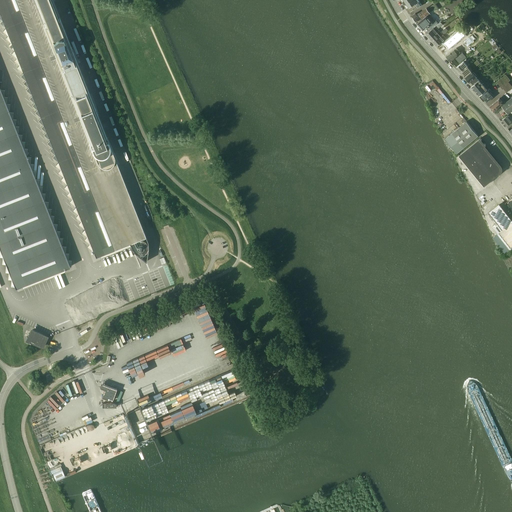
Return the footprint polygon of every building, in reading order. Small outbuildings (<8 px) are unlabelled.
[(148,242),(53,0),(0,0),(0,12),(96,256),(130,243),(132,249),(136,253),(146,261),(148,248),(148,242)] [(458,0),(454,0),(448,5),(451,10),(461,3),(458,0)] [(415,13),(411,16),(416,22),(422,18),(427,15),(430,13),(431,11),(439,9),(435,4),(435,3),(427,9),(426,8),(418,13),(416,15),(415,13)] [(426,16),(417,24),(423,30),(429,25),(431,28),(437,23),(430,14),(427,16),(426,16)] [(434,27),(426,34),(430,39),(434,43),(441,36),(437,31),(434,27)] [(460,29),(444,43),(448,49),(465,34),(460,29)] [(441,36),(434,43),(438,47),(447,39),(446,38),(445,39),(441,36)] [(456,48),(446,57),(450,62),(454,58),(460,53),(456,48)] [(458,55),(455,58),(459,63),(465,58),(461,53),(458,55)] [(464,61),(456,68),(460,73),(469,66),(468,66),(464,61)] [(471,68),(469,66),(460,73),(464,77),(472,71),(470,69),(471,68)] [(465,78),(469,82),(470,81),(476,76),(475,76),(476,75),(473,72),(472,73),(472,72),(465,78)] [(501,78),(496,82),(500,86),(501,85),(502,87),(508,82),(506,79),(508,77),(506,74),(501,78)] [(473,85),(471,87),(479,96),(488,88),(484,83),(483,83),(478,76),(477,77),(476,76),(470,81),(473,85)] [(503,88),(503,89),(506,93),(511,88),(511,86),(509,83),(503,88)] [(70,266),(0,87),(0,247),(16,288),(70,266)] [(488,88),(479,96),(483,101),(485,100),(487,102),(494,96),(490,92),(491,91),(491,90),(489,88),(488,88)] [(511,97),(501,106),(508,114),(511,110),(511,97)] [(490,106),(489,107),(494,112),(504,103),(500,98),(490,106)] [(501,121),(505,127),(511,121),(511,120),(507,115),(501,121)] [(457,153),(478,136),(466,121),(445,139),(457,153)] [(484,144),(481,140),(480,138),(459,155),(484,186),(492,180),(491,179),(495,176),(495,177),(500,173),(499,173),(500,172),(501,171),(501,170),(501,169),(501,168),(501,167),(500,166),(497,162),(496,163),(493,160),(494,159),(491,155),(489,156),(487,152),(488,151),(484,147),(485,147),(485,146),(485,145),(485,144),(484,144)] [(511,221),(499,205),(489,212),(503,229),(500,232),(511,246),(511,245),(511,221)] [(42,347),(47,337),(32,330),(27,340),(42,347)] [(114,393),(115,389),(102,384),(101,388),(114,393)] [(83,493),(82,495),(83,497),(89,511),(100,511),(91,490),(90,490),(83,493)]
